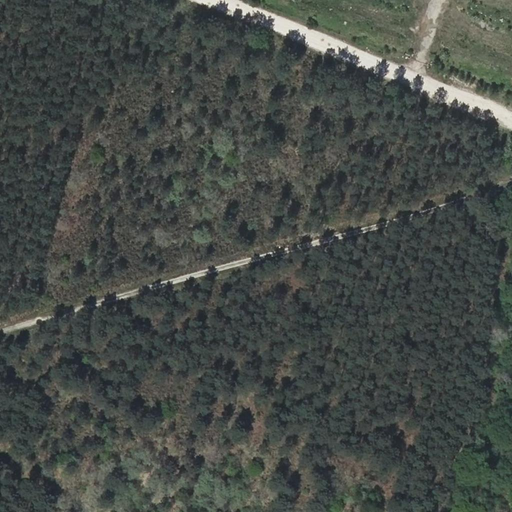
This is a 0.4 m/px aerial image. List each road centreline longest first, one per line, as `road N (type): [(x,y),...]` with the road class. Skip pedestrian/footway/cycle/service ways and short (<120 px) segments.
road 1 (track): [(511,183),(0,331)]
road 2 (track): [(511,115),(222,0)]
